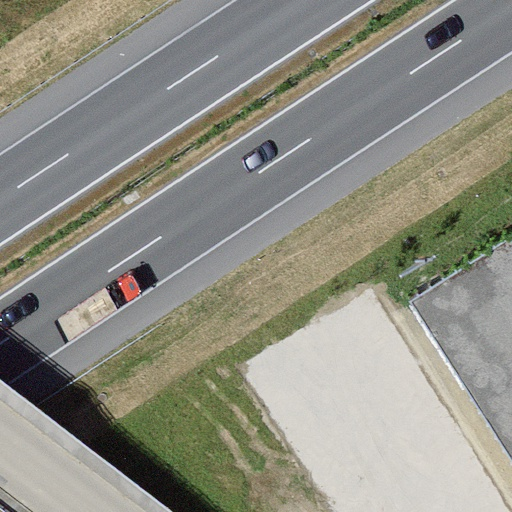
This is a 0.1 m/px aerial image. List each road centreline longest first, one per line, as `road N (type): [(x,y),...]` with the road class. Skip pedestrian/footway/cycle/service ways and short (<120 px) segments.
road 1 (motorway): [(0,345),(511,8)]
road 2 (motorway): [(306,0),(0,201)]
